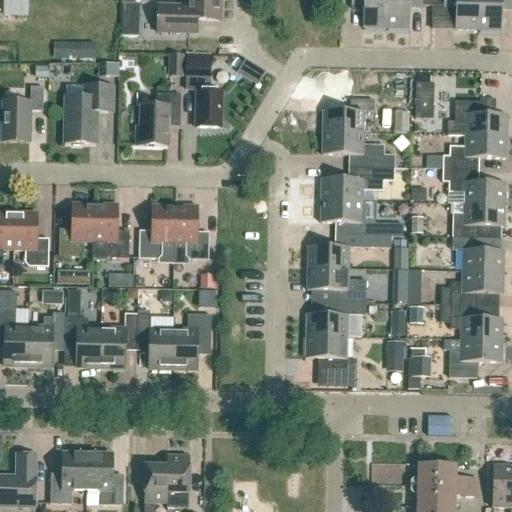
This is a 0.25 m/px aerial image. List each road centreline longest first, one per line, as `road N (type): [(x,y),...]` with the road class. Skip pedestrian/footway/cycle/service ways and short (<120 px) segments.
road 1 (residential): [(511,63),(306,56),(255,135)]
road 2 (residential): [(274,405),(280,161),(255,135)]
road 3 (residential): [(255,135),(222,176),(0,178)]
road 4 (residential): [(274,405),(0,396)]
road 5 (residential): [(511,408),(336,405)]
